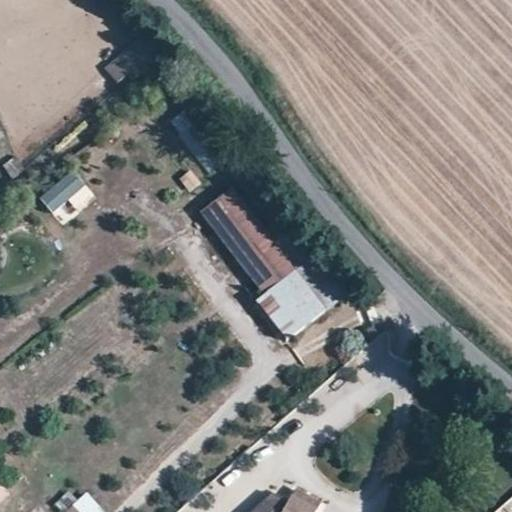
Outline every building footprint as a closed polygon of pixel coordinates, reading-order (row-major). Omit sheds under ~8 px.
[(137,39),(103,68),(117,84),(151,55),(137,39)] [(38,200),(64,226),(95,196),(69,169),(38,200)] [(206,220),(213,228),(243,203),(236,195),(206,220)] [(256,304),(291,344),(354,290),(280,215),(265,228),(243,203),(213,228),(265,296),(256,304)] [(297,491),(292,498),(315,511),(318,511),(321,506),(297,491)] [(280,497),(262,511),(315,511),(292,498),(290,503),(280,497)]
